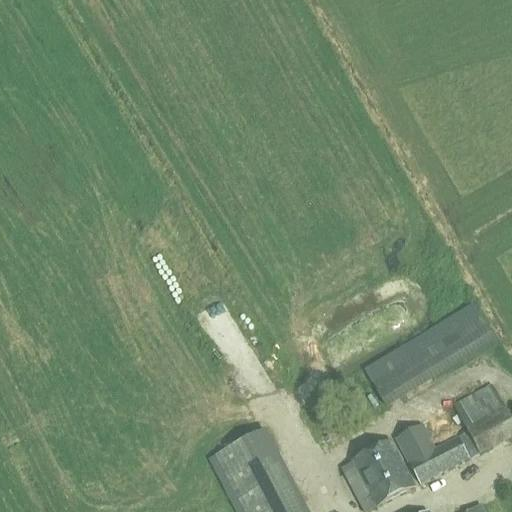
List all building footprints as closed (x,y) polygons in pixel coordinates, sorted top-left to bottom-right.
[(386,295),(364,307),(377,331),(399,318),(386,295)] [(196,315),(214,349),(240,336),(222,302),(196,315)] [(496,344),(482,321),(376,385),(390,408),(496,344)] [(423,427),(395,441),(421,488),(481,459),(511,442),(511,422),(492,386),(454,407),(468,434),(436,452),(423,427)] [(301,511),(265,440),(214,465),(238,511),(301,511)] [(352,463),(352,464),(377,510),(377,511),(417,490),(392,442),(352,463)] [(372,511),(377,510),(352,464),(341,471),(362,511),(372,511)]
